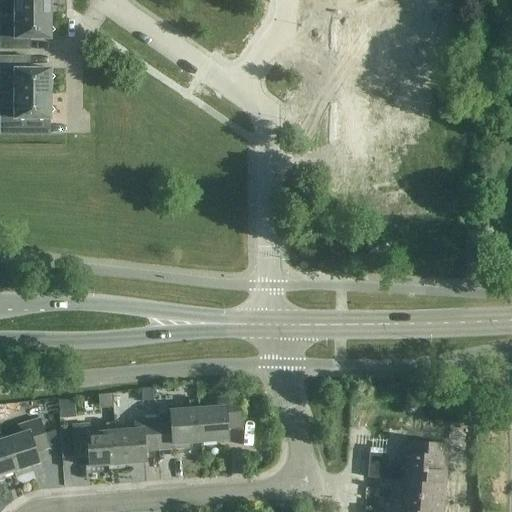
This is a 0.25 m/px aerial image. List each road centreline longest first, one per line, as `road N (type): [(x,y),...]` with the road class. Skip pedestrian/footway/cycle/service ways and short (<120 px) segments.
road 1 (residential): [(31,511),(308,485)]
road 2 (residential): [(273,323),(267,111),(238,91)]
road 3 (tertiary): [(511,321),(273,323)]
road 4 (tertiary): [(235,321),(89,300),(0,300)]
road 5 (tertiary): [(0,339),(88,339),(235,321)]
road 6 (residential): [(308,485),(273,323)]
road 7 (residential): [(238,91),(107,0)]
